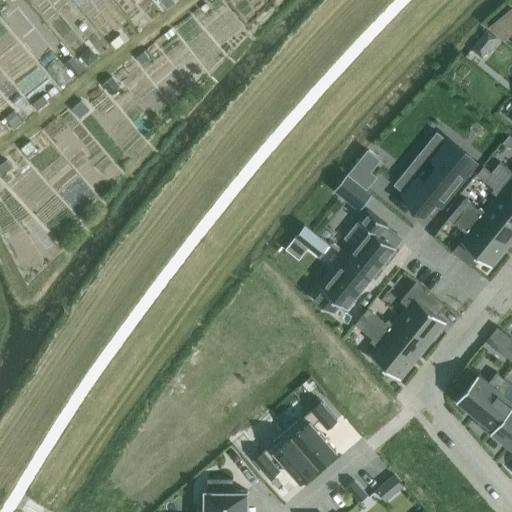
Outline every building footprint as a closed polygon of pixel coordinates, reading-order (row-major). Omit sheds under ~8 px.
[(475,162),(466,154),(465,153),(462,150),(461,150),(458,147),(457,147),(447,139),(435,154),(425,146),(394,183),(404,191),(405,192),(403,193),(413,201),(417,204),(418,205),(421,208),(422,208),(426,211),(434,200),(439,204),(440,205),(475,162)] [(37,176),(58,161),(43,140),(22,155),(37,176)] [(357,160),(347,173),(366,188),(376,176),(370,171),(357,160)] [(511,170),(499,161),(491,171),(491,172),(511,188),(511,170)] [(511,188),(491,172),(491,171),(483,165),(476,173),(494,187),(491,190),(497,195),(491,203),(511,219),(511,188)] [(347,173),(337,186),(361,205),(371,193),(366,188),(347,173)] [(479,206),(478,207),(464,197),(457,206),(463,211),(507,246),(511,239),(511,219),(491,203),(484,210),(479,206)] [(346,256),(370,276),(395,246),(380,233),(387,224),(369,209),(360,219),(369,227),(346,256)] [(491,266),(507,246),(463,211),(454,222),(467,232),(452,250),(472,266),(479,256),(491,266)] [(305,223),(295,236),(308,247),(318,256),(329,243),(305,223)] [(370,276),(346,256),(313,296),(332,311),(339,302),(346,307),(370,276)] [(437,313),(445,304),(416,280),(400,299),(407,305),(400,314),(431,339),(446,321),(437,313)] [(387,318),(385,321),(368,307),(361,315),(415,359),(431,339),(400,314),(393,323),(387,318)] [(400,378),(415,359),(361,315),(355,323),(372,337),(370,340),(375,344),(369,353),(400,378)] [(511,336),(503,330),(501,328),(497,325),(485,340),(511,361),(511,336)] [(466,363),(452,380),(453,380),(463,389),(456,398),(475,413),(504,377),(496,371),(489,380),(478,371),(477,372),(466,363)] [(511,398),(504,392),(511,383),(504,377),(475,413),(492,427),(491,429),(491,430),(511,403),(511,398)] [(302,425),(293,434),(319,464),(337,449),(314,422),(320,418),(328,427),(338,419),(321,400),(298,420),(302,425)] [(511,403),(491,430),(509,444),(511,440),(511,403)] [(278,437),(254,457),(271,476),(281,468),(272,458),(278,453),(301,480),(319,464),(293,434),(283,442),(278,437)] [(381,484),(374,489),(385,501),(403,485),(392,474),(381,484)] [(196,505),(196,511),(247,511),(248,489),(233,489),(234,476),(208,476),(208,489),(206,489),(206,505),(196,505)] [(357,477),(347,486),(360,501),(370,492),(357,477)]
